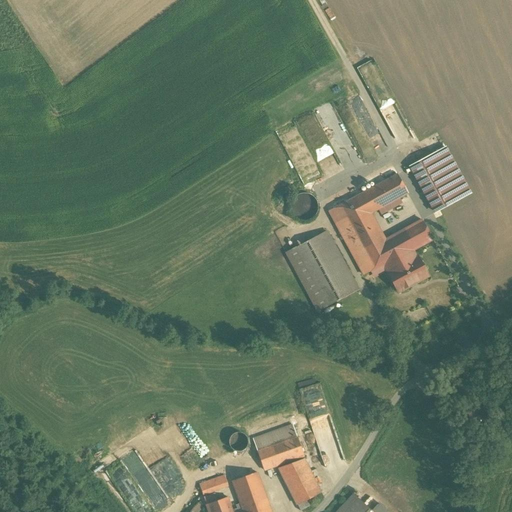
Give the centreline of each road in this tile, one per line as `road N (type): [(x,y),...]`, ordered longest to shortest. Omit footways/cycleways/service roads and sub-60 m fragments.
road 1 (unclassified): [(511,327),(409,386),(317,511)]
road 2 (track): [(311,0),(391,143)]
